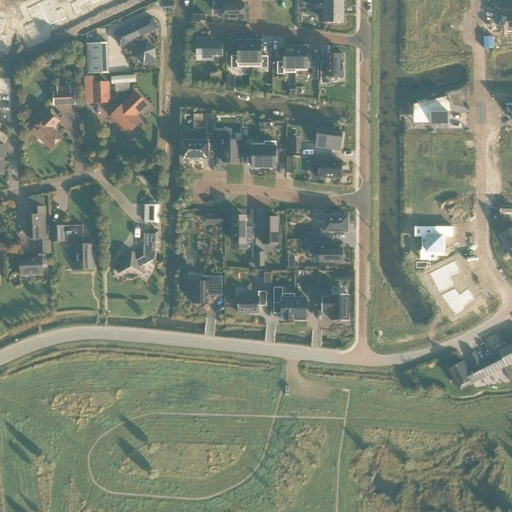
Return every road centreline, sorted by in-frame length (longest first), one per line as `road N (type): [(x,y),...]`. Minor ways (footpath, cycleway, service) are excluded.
road 1 (unclassified): [(0,359),(58,337),(105,335),(360,360)]
road 2 (residential): [(511,300),(482,245),(482,100)]
road 3 (unclassified): [(360,360),(430,354),(511,309)]
road 4 (unclassified): [(360,360),(362,199)]
road 5 (residential): [(362,199),(205,189)]
road 6 (unclassified): [(362,199),(363,44)]
road 7 (residential): [(131,167),(0,196)]
